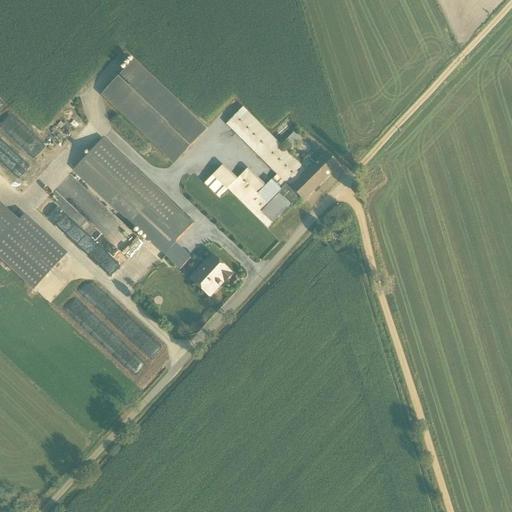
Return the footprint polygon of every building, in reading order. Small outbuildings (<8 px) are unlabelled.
[(131,65),(102,99),(175,162),(204,128),(131,65)] [(228,130),(281,180),(299,197),(305,203),(337,170),(323,157),(315,165),(310,161),(302,170),(289,157),(302,143),(295,136),(282,149),(244,113),(228,130)] [(70,173),(179,273),(194,256),(179,242),(197,223),(193,219),(103,137),(70,173)] [(0,138),(0,159),(11,149),(0,138)] [(269,228),(299,197),(281,180),(270,191),(251,173),(239,185),(225,171),(208,188),(209,188),(208,189),(218,198),(210,206),(218,214),(225,207),(220,203),(231,192),(269,228)] [(62,206),(65,215),(62,216),(61,219),(56,220),(54,224),(61,230),(70,227),(75,229),(76,225),(82,223),(83,227),(89,229),(87,234),(96,238),(106,234),(105,233),(107,225),(98,229),(95,220),(93,213),(89,212),(92,208),(89,209),(97,200),(64,174),(60,172),(51,183),(54,191),(50,196),(52,202),(62,206)] [(50,201),(40,210),(49,220),(59,212),(50,201)] [(0,204),(0,259),(36,291),(68,256),(24,217),(19,222),(0,204)] [(123,226),(108,240),(119,252),(115,256),(122,263),(141,245),(123,226)] [(211,257),(189,281),(211,301),(233,278),(211,257)]
